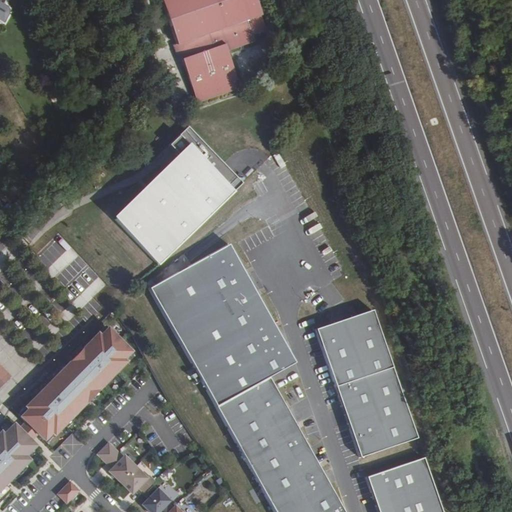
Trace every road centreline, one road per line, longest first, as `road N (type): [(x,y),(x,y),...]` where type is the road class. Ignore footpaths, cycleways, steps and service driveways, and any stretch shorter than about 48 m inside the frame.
road 1 (motorway): [(369,0),(511,410)]
road 2 (motorway): [(511,268),(417,0)]
road 3 (residential): [(269,259),(355,511)]
